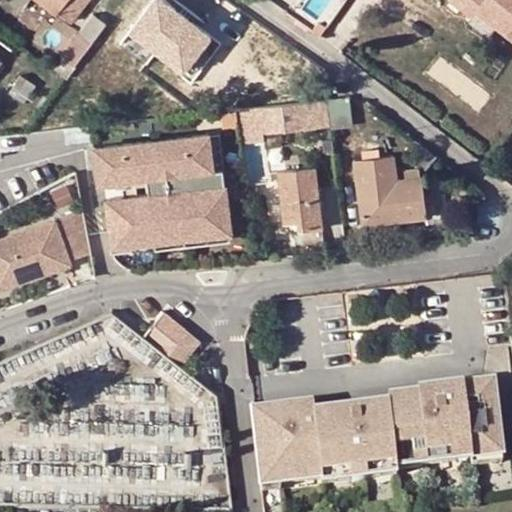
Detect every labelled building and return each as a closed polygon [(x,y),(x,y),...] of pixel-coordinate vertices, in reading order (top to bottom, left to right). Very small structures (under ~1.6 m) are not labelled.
[(41,0),(70,22),(87,0),(41,0)] [(184,70),(210,35),(165,0),(153,0),(131,29),(161,52),(155,59),(163,65),(168,58),(184,70)] [(511,0),(454,0),(475,15),(479,10),(511,36),(511,0)] [(75,66),(106,24),(93,14),(61,56),(64,58),(75,66)] [(320,34),(326,26),(317,20),(312,28),(320,34)] [(221,44),(210,35),(184,70),(194,78),(221,44)] [(118,42),(95,71),(114,85),(136,55),(118,42)] [(56,69),(67,77),(75,66),(64,58),(56,69)] [(67,77),(65,79),(60,87),(69,93),(84,73),(75,66),(67,77)] [(20,76),(9,92),(24,102),(36,86),(20,76)] [(348,97),(327,99),(329,124),(330,128),(351,125),(348,97)] [(329,124),(327,99),(309,101),(311,127),(329,124)] [(311,127),(309,101),(256,108),(260,132),(311,127)] [(256,108),(236,110),(239,135),(260,132),(256,108)] [(151,234),(228,222),(221,178),(219,178),(217,162),(218,162),(212,126),(101,145),(105,166),(96,167),(98,182),(146,174),(149,190),(106,197),(114,249),(135,245),(133,235),(151,232),(151,234)] [(437,156),(417,140),(412,146),(420,152),(416,157),(428,167),(437,156)] [(101,145),(92,147),(96,167),(105,166),(101,145)] [(355,161),(360,206),(362,215),(363,224),(426,216),(425,202),(423,192),(421,176),(420,176),(419,169),(416,168),(404,170),(405,179),(396,181),(393,156),(355,160),(355,161)] [(315,167),(277,171),(284,223),(297,222),(298,231),(322,228),(315,167)] [(432,191),(423,192),(425,202),(433,202),(432,191)] [(90,252),(82,208),(25,229),(27,234),(0,243),(0,268),(7,287),(71,264),(70,259),(90,252)] [(153,243),(153,245),(230,232),(228,222),(151,234),(153,243)] [(0,243),(27,234),(25,229),(0,238),(0,289),(7,287),(0,268),(0,243)] [(133,235),(135,245),(153,243),(151,234),(151,232),(133,235)] [(157,347),(179,366),(198,342),(176,324),(157,347)] [(511,346),(489,347),(490,378),(511,376),(511,346)] [(313,404),(251,411),(253,430),(261,492),(293,488),(292,475),(317,472),(317,476),(332,474),(333,476),(362,473),(364,486),(379,484),(378,471),(407,468),(405,450),(425,447),(428,472),(435,471),(438,471),(436,457),(470,452),(472,467),(501,463),(492,382),(417,391),(417,395),(387,399),(388,405),(314,414),(313,404)] [(407,468),(408,475),(428,472),(425,447),(405,450),(407,468)] [(438,471),(472,467),(470,452),(436,457),(438,471)] [(378,471),(379,484),(409,480),(408,475),(407,468),(378,471)] [(292,475),(293,488),(333,483),(333,476),(332,474),(317,476),(317,472),(292,475)] [(333,476),(333,483),(334,489),(358,486),(364,486),(362,473),(333,476)]
